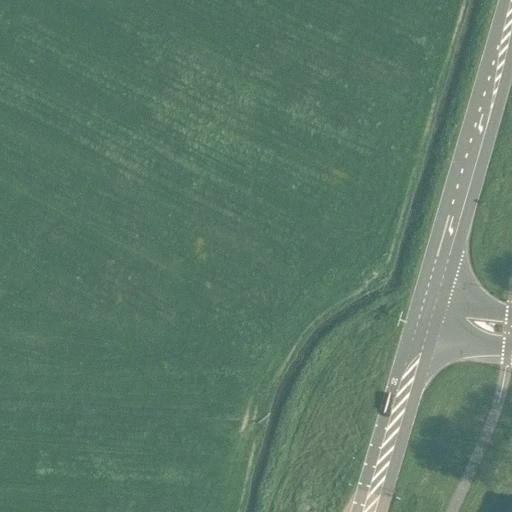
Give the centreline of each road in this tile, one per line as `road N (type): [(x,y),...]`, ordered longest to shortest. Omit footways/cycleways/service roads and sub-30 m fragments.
road 1 (secondary): [(429,302),(511,11)]
road 2 (secondary): [(368,511),(419,339)]
